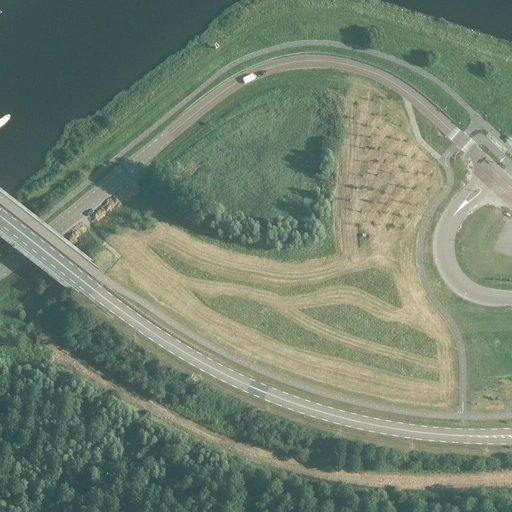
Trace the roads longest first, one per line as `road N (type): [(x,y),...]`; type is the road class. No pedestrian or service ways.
road 1 (tertiary): [(493,174),(382,77),(327,61),(283,64),(231,85),(0,273)]
road 2 (primary): [(511,437),(392,429),(250,387),(145,328),(0,217)]
road 3 (tertiary): [(511,299),(465,288),(443,250),(454,215),(493,174)]
